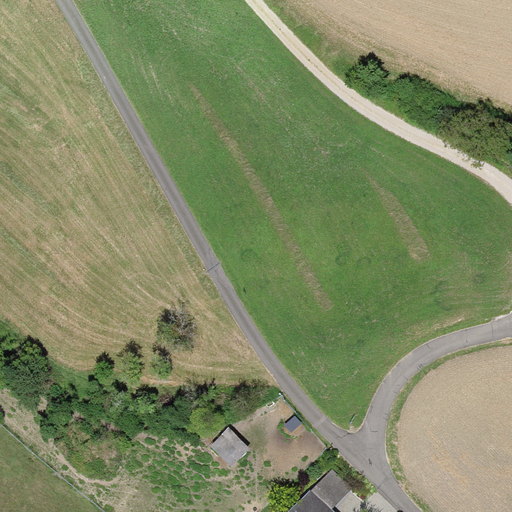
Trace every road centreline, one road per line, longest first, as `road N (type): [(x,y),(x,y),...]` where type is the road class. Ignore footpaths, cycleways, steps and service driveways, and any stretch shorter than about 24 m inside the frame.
road 1 (unclassified): [(365,466),(268,357),(60,0)]
road 2 (track): [(511,194),(352,101),(250,0)]
road 3 (unclassified): [(365,466),(393,380),(459,338),(511,327)]
